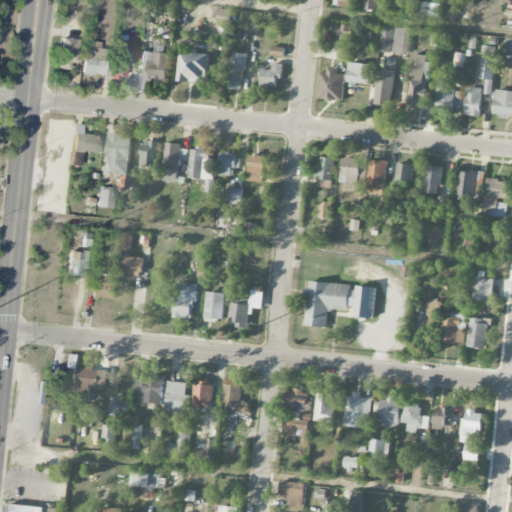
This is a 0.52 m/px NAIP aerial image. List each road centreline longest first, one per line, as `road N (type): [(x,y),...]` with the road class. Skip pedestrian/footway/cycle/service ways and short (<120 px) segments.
road 1 (residential): [(511,387),(0,334)]
road 2 (residential): [(511,151),(0,99)]
road 3 (residential): [(261,511),(313,0)]
road 4 (secondary): [(0,407),(44,0)]
road 5 (residential): [(497,511),(511,376)]
